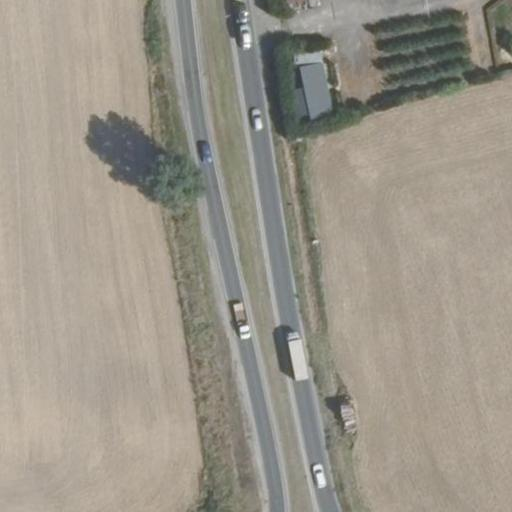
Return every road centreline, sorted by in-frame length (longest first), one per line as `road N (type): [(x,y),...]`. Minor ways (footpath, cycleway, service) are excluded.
road 1 (primary): [(172,0),(194,155),(270,511)]
road 2 (primary): [(317,511),(229,0)]
